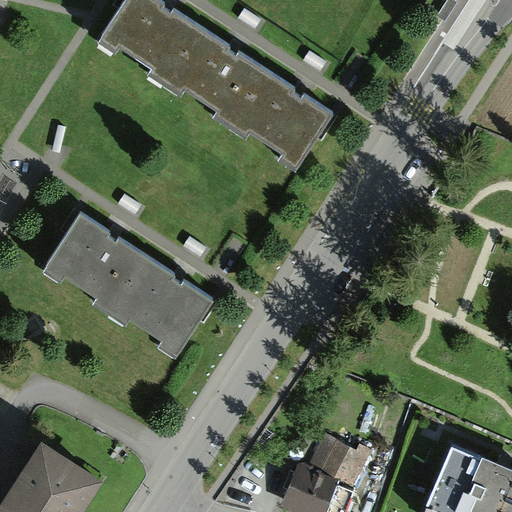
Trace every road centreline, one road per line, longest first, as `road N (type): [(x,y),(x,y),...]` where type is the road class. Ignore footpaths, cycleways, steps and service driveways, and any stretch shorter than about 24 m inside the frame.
road 1 (tertiary): [(495,0),(183,475)]
road 2 (residential): [(183,475),(68,398),(43,394),(21,404),(0,446)]
